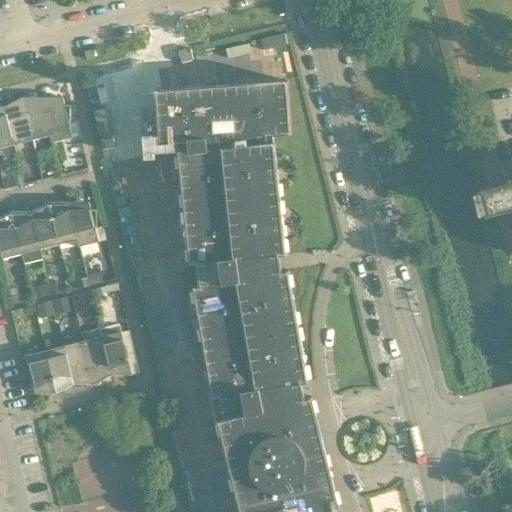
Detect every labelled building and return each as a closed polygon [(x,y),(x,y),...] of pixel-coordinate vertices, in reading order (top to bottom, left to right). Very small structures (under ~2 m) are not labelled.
[(84,52),(86,60),(94,58),(92,50),(84,52)] [(339,506),(311,397),(289,402),(290,399),(291,395),(290,391),(288,388),(285,386),(306,382),(308,382),(301,342),(288,270),(286,271),(271,273),(269,257),(286,255),(274,142),(267,143),(266,136),(291,134),(287,81),(269,82),(270,89),(248,91),(248,84),(194,87),(194,95),(173,96),(172,89),(154,90),(158,144),(188,142),(189,151),(177,153),(189,265),(196,265),(199,286),(192,287),(212,399),(218,397),(223,419),(217,421),(239,511),(316,511),(339,506)] [(22,98),(4,107),(14,145),(32,140),(22,98)] [(41,98),(22,98),(32,140),(50,136),(51,136),(41,98)] [(62,98),(41,98),(51,136),(50,136),(51,143),(72,138),(69,123),(70,122),(70,106),(64,106),(62,98)] [(4,107),(0,107),(0,148),(14,145),(4,107)] [(510,181),(508,182),(508,183),(499,185),(481,190),(487,215),(506,210),(511,208),(511,182),(511,183),(510,181)] [(59,245),(48,202),(30,212),(40,250),(59,245)] [(68,202),(48,202),(59,245),(76,241),(77,240),(68,202)] [(89,202),(68,202),(77,240),(76,241),(78,248),(99,242),(95,227),(96,227),(96,210),(90,210),(89,202)] [(21,254),(10,212),(0,217),(0,253),(1,259),(21,254)] [(40,250),(30,212),(10,212),(21,254),(24,264),(42,259),(40,250)] [(101,272),(85,276),(88,286),(103,282),(101,272)] [(37,286),(30,287),(33,300),(40,298),(37,286)] [(80,304),(92,301),(90,291),(77,294),(80,304)] [(50,301),(38,304),(41,317),(53,314),(50,301)] [(111,375),(101,337),(99,329),(80,333),(82,342),(94,384),(111,375)] [(132,375),(121,332),(101,337),(111,375),(132,375)] [(94,384),(82,342),(64,346),(74,384),(94,384)] [(64,346),(45,351),(56,394),(74,384),(64,346)] [(35,394),(56,394),(45,351),(26,356),(35,394)] [(82,459),(84,495),(118,492),(118,490),(116,490),(115,475),(137,474),(139,507),(143,507),(141,470),(122,471),(122,468),(114,468),(113,457),(82,459)]
